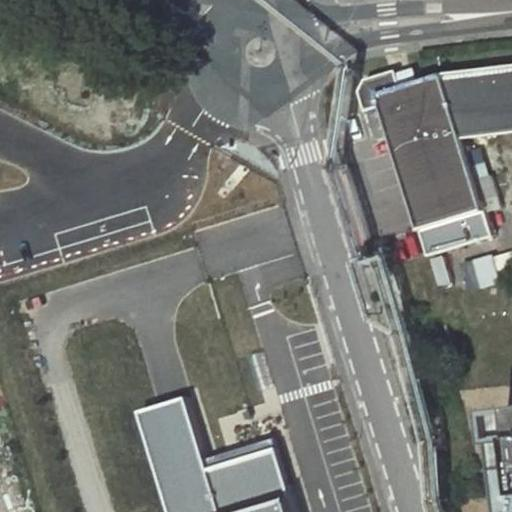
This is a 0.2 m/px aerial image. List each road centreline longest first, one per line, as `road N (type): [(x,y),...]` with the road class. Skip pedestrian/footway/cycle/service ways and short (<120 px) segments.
road 1 (unclassified): [(284,88),(412,511)]
road 2 (unclassified): [(511,13),(304,41)]
